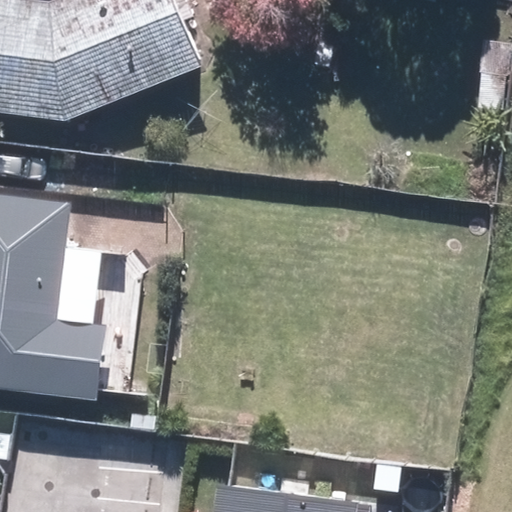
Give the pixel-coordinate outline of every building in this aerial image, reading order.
[(13,0),(0,0),(0,120),(65,127),(206,68),(177,0),(85,0),(75,5),(13,0)] [(511,46),(483,43),(477,110),(511,113),(511,46)] [(0,199),(0,388),(90,398),(98,324),(91,323),(98,256),(63,252),(68,207),(0,199)] [(0,511),(139,511),(141,484),(48,479),(47,498),(0,495),(0,511)] [(349,511),(349,510),(210,494),(207,511),(349,511)]
